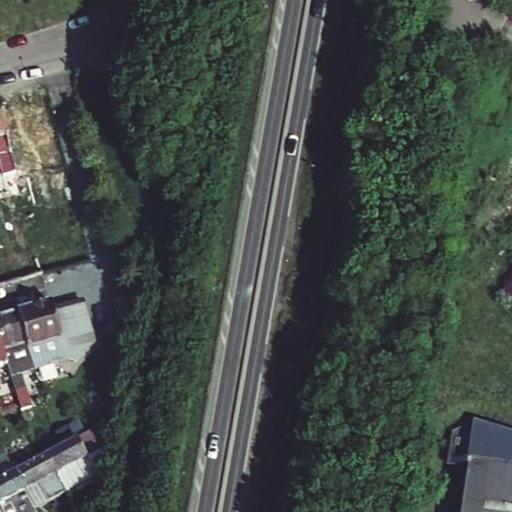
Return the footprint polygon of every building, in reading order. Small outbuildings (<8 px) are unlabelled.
[(0,212),(26,207),(0,112),(0,212)] [(56,319),(51,303),(17,312),(36,376),(69,368),(76,370),(98,350),(88,311),(56,319)] [(36,376),(17,312),(0,317),(0,333),(9,365),(23,410),(33,407),(25,379),(36,376)] [(0,367),(9,365),(0,333),(0,367)] [(25,492),(34,510),(50,501),(64,493),(67,492),(95,477),(104,472),(100,465),(109,460),(95,432),(86,436),(86,434),(80,438),(57,450),(38,460),(14,473),(25,492)] [(511,511),(511,461),(468,454),(458,511),(511,511)] [(0,511),(5,511),(9,510),(10,511),(35,511),(34,510),(25,492),(14,473),(0,481),(0,511)]
